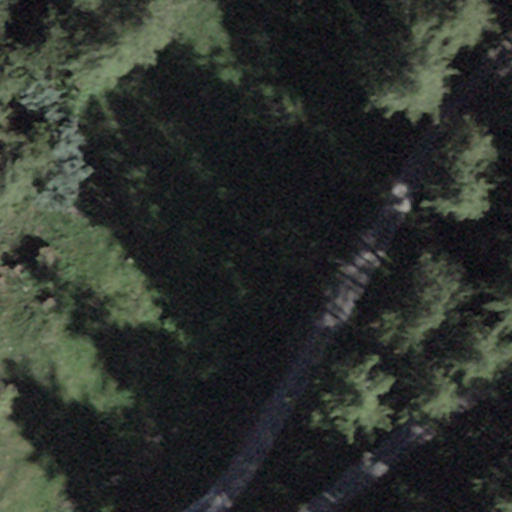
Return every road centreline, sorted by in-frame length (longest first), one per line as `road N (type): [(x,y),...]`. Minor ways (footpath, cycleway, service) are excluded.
road 1 (track): [(511,47),(475,76),(249,463),(194,511)]
road 2 (track): [(328,511),(511,373)]
